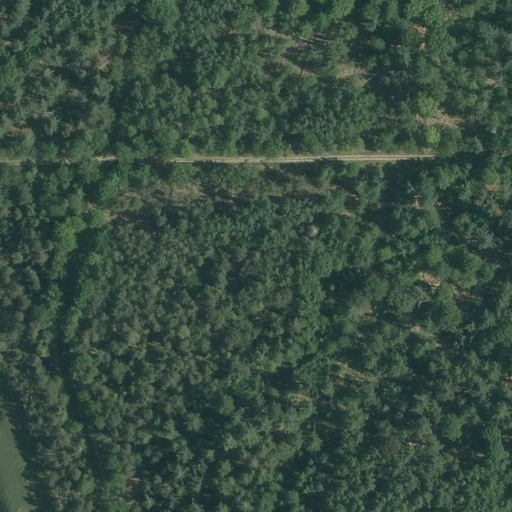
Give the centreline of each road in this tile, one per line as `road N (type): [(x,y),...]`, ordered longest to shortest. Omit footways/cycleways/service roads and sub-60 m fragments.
road 1 (track): [(511,160),(108,157)]
road 2 (track): [(108,157),(59,348),(112,501),(109,511)]
road 3 (track): [(318,511),(355,316),(379,265),(393,160)]
road 4 (track): [(108,157),(151,0)]
